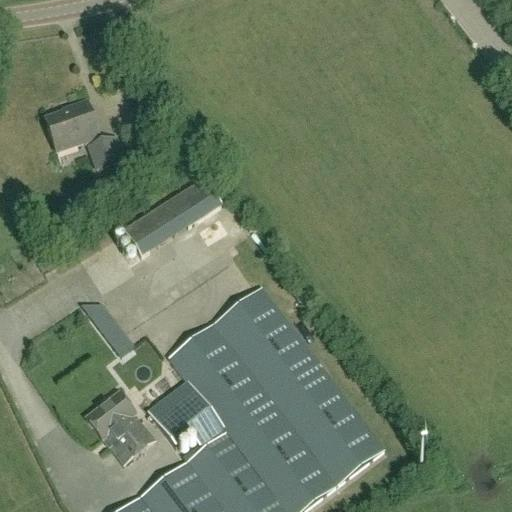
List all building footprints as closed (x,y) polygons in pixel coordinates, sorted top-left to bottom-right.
[(57,157),(99,142),(87,107),(75,111),(75,114),(46,124),(57,157)] [(96,175),(126,165),(117,140),(87,150),(96,175)] [(262,293),(252,301),(169,363),(187,388),(150,416),(188,467),(128,511),(311,511),(439,419),(375,332),(320,372),(262,293)] [(102,308),(79,308),(104,340),(118,329),(102,308)] [(136,419),(119,397),(85,423),(102,445),(104,444),(124,471),(156,446),(136,420),(136,419)]
